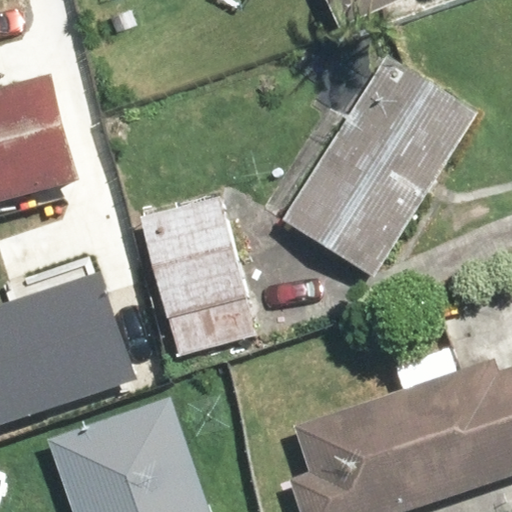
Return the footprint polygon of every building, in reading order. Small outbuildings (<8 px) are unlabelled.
[(395,0),(333,0),(345,23),(395,0)] [(379,277),(480,115),(389,59),(288,221),(379,277)] [(57,80),(0,93),(0,210),(83,191),(57,80)] [(222,194),(140,214),(176,363),(258,343),(222,194)] [(128,277),(39,299),(63,398),(152,376),(128,277)] [(289,481),(298,511),(414,511),(511,479),(511,370),(502,374),(497,360),(295,428),(311,474),(289,481)] [(210,511),(175,404),(52,444),(74,511),(210,511)]
